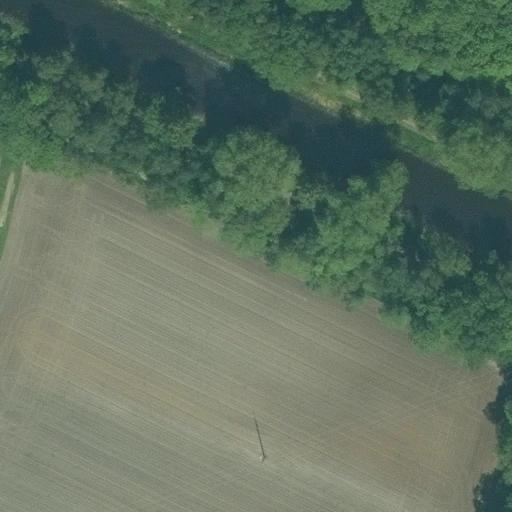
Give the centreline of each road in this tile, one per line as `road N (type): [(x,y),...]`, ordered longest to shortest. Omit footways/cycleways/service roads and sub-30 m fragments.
road 1 (unclassified): [(511,328),(0,71)]
road 2 (track): [(172,0),(511,173)]
